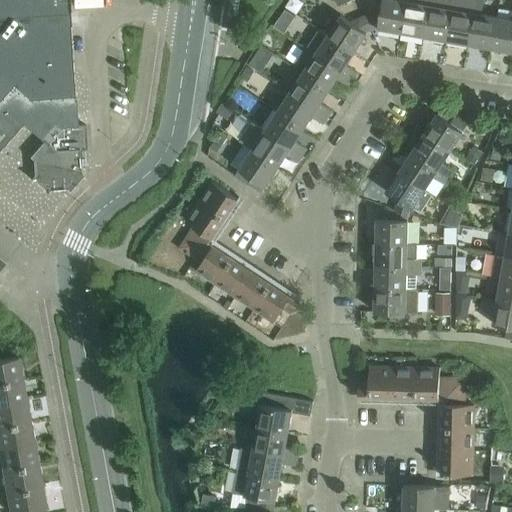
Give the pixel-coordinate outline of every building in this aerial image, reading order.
[(0,0),(0,148),(23,123),(47,144),(33,160),(33,175),(50,190),(65,189),(80,172),(78,150),(86,149),(85,125),(77,126),(67,0),(0,0)] [(367,15),(371,25),(379,26),(378,28),(402,32),(407,0),(383,0),(382,8),(367,15)] [(407,0),(402,32),(425,36),(430,0),(407,0)] [(430,0),(425,36),(447,40),(453,8),(453,0),(430,0)] [(453,8),(447,40),(470,44),(477,0),(468,0),(467,11),(453,8)] [(481,0),(477,0),(470,44),(492,48),(498,16),(482,14),(484,1),(481,0)] [(328,35),(355,52),(368,33),(366,32),(371,25),(367,15),(352,22),(341,15),(328,35)] [(498,16),(492,48),(511,50),(511,16),(511,19),(498,16)] [(278,20),(274,27),(284,34),(289,27),(278,20)] [(316,54),(354,79),(358,72),(347,65),(355,52),(328,35),(319,30),(307,49),(316,54)] [(354,79),(316,54),(303,73),(329,91),(337,78),(349,86),(354,79)] [(247,67),(240,77),(247,82),(254,72),(247,67)] [(291,92),(329,117),(333,111),(321,103),(329,91),(303,73),(291,92)] [(278,111),(304,128),(312,116),(324,124),(329,117),(291,92),(278,111)] [(223,103),(217,112),(218,113),(227,119),(234,110),(223,103)] [(266,131),(303,155),(307,149),(296,141),(304,128),(278,111),(266,131)] [(438,114),(425,133),(452,151),(465,131),(464,130),(468,125),(455,116),(451,123),(438,114)] [(221,130),(214,141),(222,146),(228,135),(221,130)] [(303,155),(266,131),(253,150),(278,167),(287,154),(299,162),(303,155)] [(412,152),(451,178),(455,171),(443,163),(452,151),(425,133),(412,152)] [(473,146),(465,158),(475,165),(483,152),(473,146)] [(494,147),(493,157),(501,159),(502,149),(494,147)] [(278,167),(253,150),(240,170),(253,178),(248,185),(260,193),(265,186),(266,186),(278,167)] [(400,172),(426,189),(434,176),(446,184),(451,178),(412,152),(400,172)] [(484,168),(483,179),(492,180),(493,170),(484,168)] [(396,210),(409,214),(411,208),(413,209),(426,189),(400,172),(387,191),(399,200),(396,210)] [(238,199),(225,191),(212,182),(186,221),(193,226),(179,248),(201,263),(196,271),(274,322),(284,308),(292,313),(299,302),(209,243),(238,199)] [(453,206),(444,226),(457,231),(465,211),(453,206)] [(377,243),(408,243),(409,220),(407,220),(409,214),(396,210),(392,219),(377,219),(377,243)] [(377,243),(376,265),(421,267),(422,259),(418,259),(418,244),(408,243),(377,243)] [(495,254),(491,276),(511,279),(511,256),(506,255),(506,256),(495,254)] [(465,257),(457,257),(457,269),(465,269),(465,257)] [(436,258),(435,267),(441,268),(451,268),(452,268),(452,266),(452,259),(436,258)] [(417,275),(421,275),(421,267),(376,265),(375,288),(419,290),(419,289),(417,289),(417,288),(416,288),(417,275)] [(502,278),(498,300),(511,302),(511,279),(491,276),(502,278)] [(440,278),(440,289),(451,290),(451,279),(440,278)] [(419,290),(375,288),(374,311),(390,312),(390,320),(405,320),(405,312),(418,313),(419,290)] [(450,292),(437,292),(437,315),(450,315),(450,292)] [(511,302),(498,300),(493,323),(511,326),(511,302)] [(0,382),(21,379),(17,357),(0,359),(0,382)] [(359,383),(359,396),(444,399),(442,473),(473,475),(475,405),(466,404),(467,378),(440,377),(440,368),(370,366),(369,383),(359,383)] [(0,405),(25,400),(21,379),(0,382),(0,405)] [(256,428),(288,433),(292,412),(309,415),(312,402),(263,393),(261,404),(260,404),(256,428)] [(25,400),(0,405),(0,426),(29,421),(25,400)] [(0,426),(0,449),(33,443),(29,421),(0,426)] [(256,428),(252,450),(298,458),(299,450),(286,448),(288,433),(256,428)] [(0,449),(0,459),(2,471),(37,464),(33,443),(0,449)] [(240,447),(236,470),(279,478),(282,463),(296,466),(298,458),(252,450),(240,447)] [(2,471),(6,492),(41,486),(37,464),(2,471)] [(491,466),(490,480),(495,481),(503,481),(504,466),(491,466)] [(232,493),(245,495),(245,506),(274,507),(274,501),(276,501),(279,478),(236,470),(232,493)] [(403,508),(435,509),(435,494),(449,494),(449,486),(404,485),(403,508)] [(41,486),(6,492),(9,511),(23,511),(45,508),(41,486)] [(203,493),(201,503),(214,506),(216,496),(203,493)] [(477,495),(477,508),(486,508),(486,495),(477,495)]
